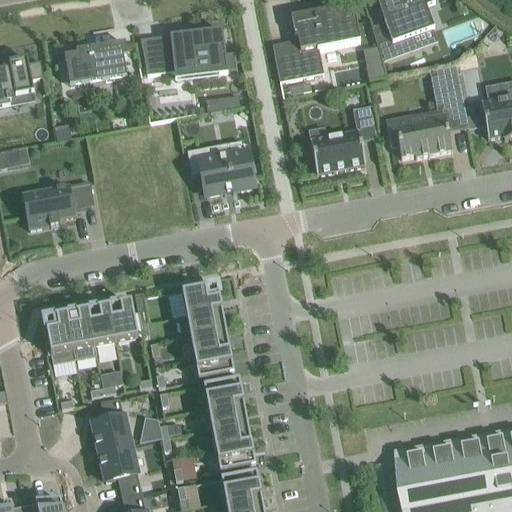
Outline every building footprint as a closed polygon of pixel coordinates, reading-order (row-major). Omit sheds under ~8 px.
[(385,27),(374,32),(372,32),(381,62),(412,51),(409,42),(434,33),(433,29),(432,29),(426,12),(430,11),(429,10),(434,8),(432,4),(434,3),(433,0),(394,0),(395,2),(387,5),(393,22),(384,25),(385,27)] [(273,50),(280,87),(324,78),(319,54),(361,45),(356,22),(354,22),(352,12),(336,15),(335,13),(292,21),(295,38),(297,38),(299,45),(273,50)] [(89,35),(92,51),(120,46),(117,30),(89,35)] [(195,38),(196,43),(161,49),(164,68),(144,71),(150,84),(177,80),(178,88),(204,84),(203,81),(238,76),(236,59),(224,61),(220,38),(216,38),(215,34),(195,38)] [(77,60),(65,61),(67,71),(68,70),(71,90),(82,88),(127,81),(124,61),(129,60),(127,47),(122,48),(105,50),(77,55),(77,60)] [(32,84),(44,82),(41,66),(29,68),(28,63),(0,68),(0,111),(10,109),(10,107),(11,107),(10,101),(33,97),(31,84),(32,84)] [(460,90),(439,94),(444,120),(411,126),(410,120),(386,125),(391,151),(399,149),(401,162),(416,160),(416,162),(452,155),(447,127),(467,123),(460,90)] [(488,143),(504,140),(505,144),(511,142),(511,99),(488,104),(488,107),(482,108),(488,143)] [(239,100),(226,102),(227,113),(240,111),(239,100)] [(377,143),(371,111),(355,114),(355,113),(353,114),(358,136),(312,145),(310,145),(317,180),(319,179),(361,171),(364,170),(366,170),(361,145),(375,143),(376,143),(377,143)] [(68,129),(53,132),(56,146),(71,143),(68,129)] [(247,156),(245,157),(201,165),(199,153),(187,155),(192,181),(202,179),(207,201),(224,198),(224,199),(227,198),(226,196),(233,195),(233,197),(235,197),(235,196),(254,192),(247,156)] [(74,214),(95,211),(90,186),(22,199),(29,234),(50,230),(50,231),(60,229),(60,225),(76,222),(74,214)] [(197,292),(182,295),(187,320),(222,314),(218,291),(197,295),(197,292)] [(138,343),(132,308),(109,312),(116,347),(138,343)] [(116,347),(109,312),(89,316),(96,351),(116,347)] [(222,314),(187,320),(191,341),(226,335),(222,314)] [(145,315),(138,317),(141,329),(148,328),(145,315)] [(67,320),(74,355),(75,365),(97,361),(96,351),(89,316),(67,320)] [(48,360),(74,355),(67,320),(45,324),(49,345),(45,345),(48,360)] [(148,328),(141,329),(143,341),(150,340),(148,328)] [(226,335),(191,341),(195,363),(230,356),(226,335)] [(157,348),(150,349),(153,361),(160,360),(157,348)] [(234,378),(230,356),(195,363),(199,385),(234,378)] [(156,380),(159,393),(166,391),(163,379),(156,380)] [(139,386),(140,393),(152,391),(151,384),(139,386)] [(240,384),(204,390),(208,413),(244,406),(240,384)] [(115,391),(103,393),(103,397),(104,400),(116,398),(115,391)] [(104,400),(103,397),(91,399),(92,406),(105,404),(104,400)] [(167,397),(160,399),(162,411),(169,410),(167,397)] [(105,425),(92,428),(99,457),(131,450),(124,421),(123,418),(120,404),(120,403),(101,407),(100,407),(105,425)] [(73,405),(61,407),(62,414),(74,412),(73,405)] [(244,406),(208,413),(212,434),(248,427),(244,406)] [(248,427),(212,434),(216,455),(252,448),(248,427)] [(160,431),(162,443),(169,442),(167,430),(160,431)] [(511,511),(511,441),(397,463),(406,511),(511,511)] [(169,442),(162,443),(164,456),(171,454),(169,442)] [(256,471),(252,448),(216,455),(220,477),(256,471)] [(131,450),(99,457),(106,486),(119,484),(123,503),(142,499),(137,479),(138,479),(131,450)] [(181,472),(174,473),(176,486),(183,484),(181,472)] [(257,477),(222,483),(226,506),(261,499),(257,477)] [(184,490),(177,492),(180,504),(187,503),(184,490)] [(125,511),(144,511),(142,499),(123,503),(125,511)] [(263,511),(261,499),(226,506),(226,511),(263,511)]
